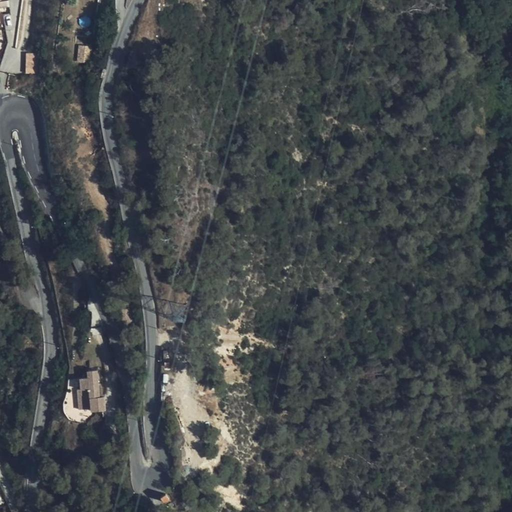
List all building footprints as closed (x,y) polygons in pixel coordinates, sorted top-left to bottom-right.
[(93,46),(81,45),(79,61),(92,62),(93,46)] [(28,53),(28,72),(39,72),(40,53),(28,53)] [(89,410),(93,410),(92,397),(101,396),(99,370),(89,370),(90,377),(82,377),(83,388),(80,388),(81,407),(89,406),(89,410)] [(92,397),(93,410),(108,409),(106,396),(101,396),(92,397)] [(170,498),(167,493),(162,495),(164,501),(170,498)]
